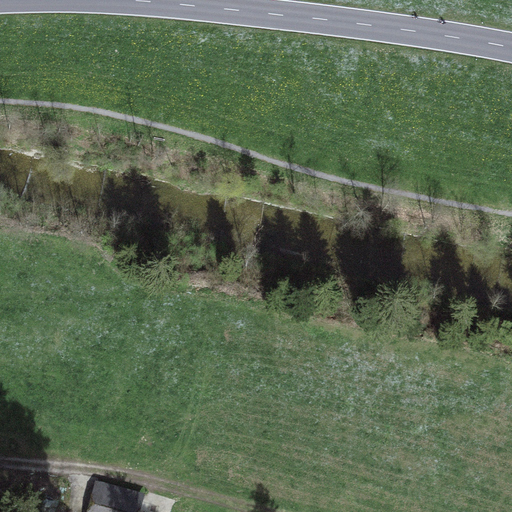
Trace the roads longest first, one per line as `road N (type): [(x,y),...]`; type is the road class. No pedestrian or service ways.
road 1 (secondary): [(128,0),(511,48)]
road 2 (track): [(260,511),(102,471),(0,461)]
